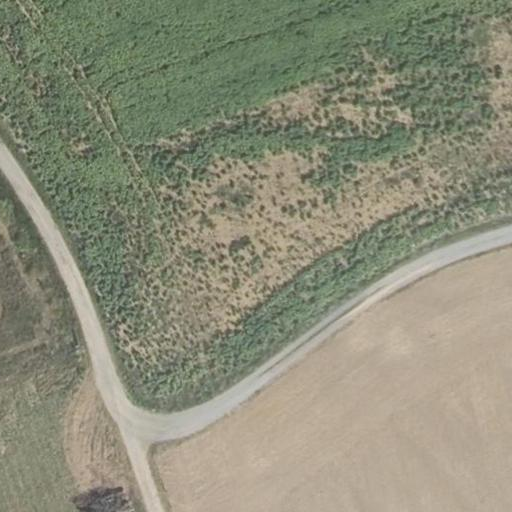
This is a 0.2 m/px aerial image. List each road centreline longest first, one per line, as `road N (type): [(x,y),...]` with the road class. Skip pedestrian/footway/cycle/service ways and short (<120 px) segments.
road 1 (track): [(145,445),(461,244),(511,233)]
road 2 (track): [(0,149),(28,190),(145,445),(163,511)]
